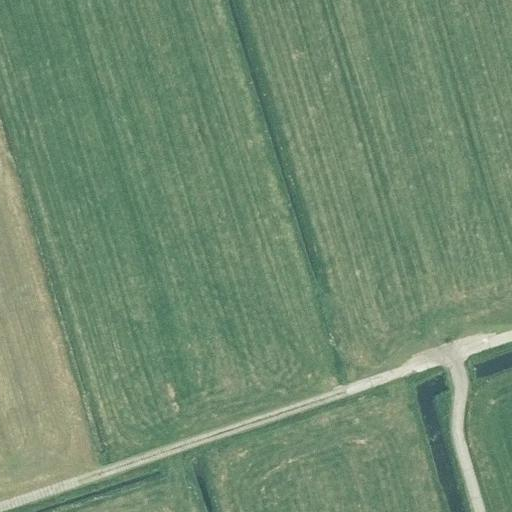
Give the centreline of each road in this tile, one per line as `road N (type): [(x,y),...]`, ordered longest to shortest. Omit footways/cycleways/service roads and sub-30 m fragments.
road 1 (track): [(449,358),(0,506)]
road 2 (track): [(477,511),(459,448),(460,401),(449,358)]
